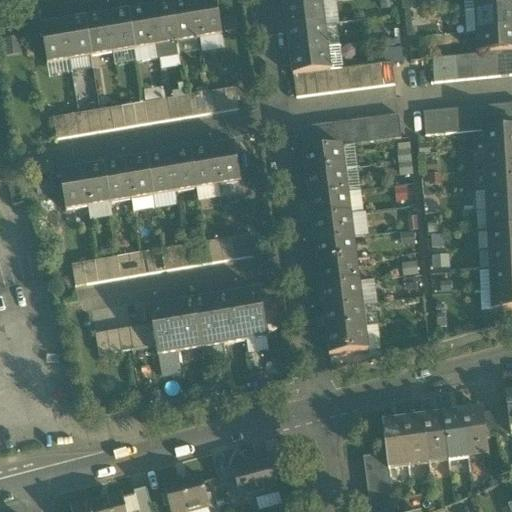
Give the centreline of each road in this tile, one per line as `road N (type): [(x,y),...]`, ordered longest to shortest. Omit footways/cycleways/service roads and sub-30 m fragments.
road 1 (residential): [(315,407),(33,484)]
road 2 (residential): [(276,117),(52,155)]
road 3 (residential): [(296,263),(83,302)]
road 4 (residential): [(511,356),(315,407)]
road 5 (residential): [(296,263),(276,117)]
road 6 (residential): [(315,407),(296,263)]
